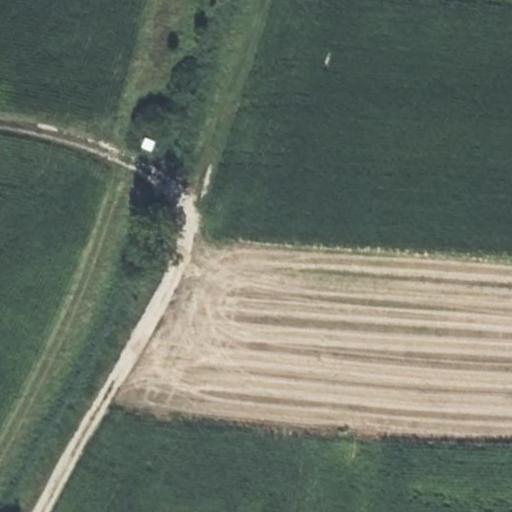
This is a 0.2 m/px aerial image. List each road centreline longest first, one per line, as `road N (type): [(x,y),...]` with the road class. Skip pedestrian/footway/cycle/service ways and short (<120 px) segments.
road 1 (track): [(0,124),(62,136),(149,170),(189,215),(269,0)]
road 2 (track): [(43,511),(170,283),(189,215)]
